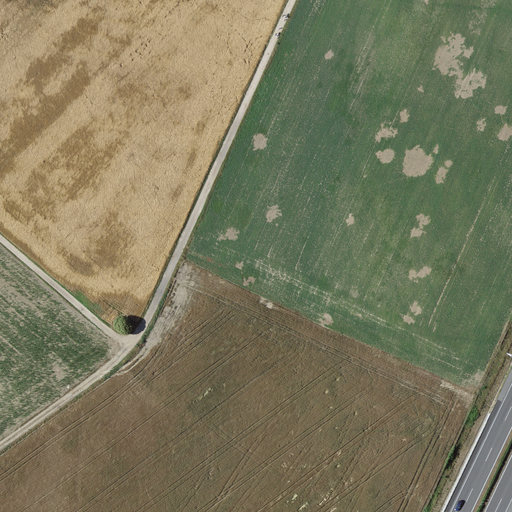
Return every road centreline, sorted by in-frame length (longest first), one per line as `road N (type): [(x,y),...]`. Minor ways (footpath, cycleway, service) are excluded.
road 1 (track): [(0,449),(114,365),(152,313),(295,0)]
road 2 (track): [(129,348),(0,236)]
